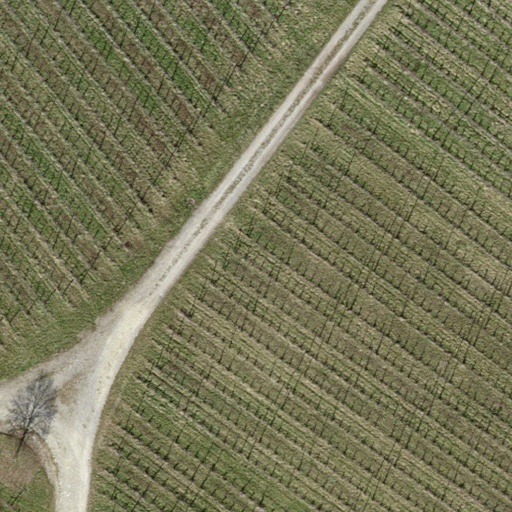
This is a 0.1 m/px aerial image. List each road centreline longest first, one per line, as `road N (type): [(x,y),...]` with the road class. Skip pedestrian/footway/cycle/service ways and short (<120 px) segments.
road 1 (track): [(127,331),(375,0)]
road 2 (track): [(72,511),(77,450),(127,331)]
road 3 (track): [(0,403),(127,331)]
